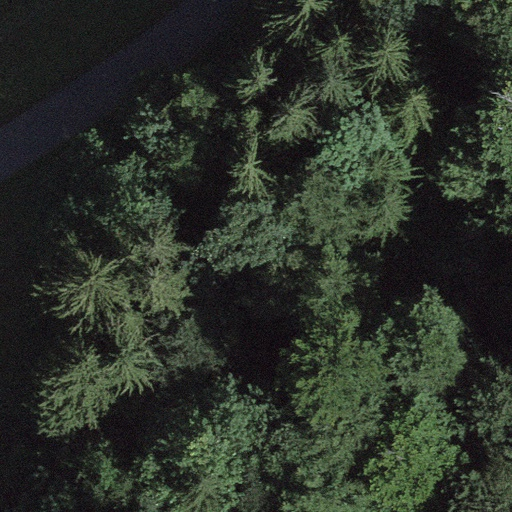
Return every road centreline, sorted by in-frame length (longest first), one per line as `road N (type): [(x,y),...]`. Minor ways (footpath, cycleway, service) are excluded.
road 1 (track): [(356,511),(351,414),(383,0)]
road 2 (unclassified): [(206,0),(0,144)]
